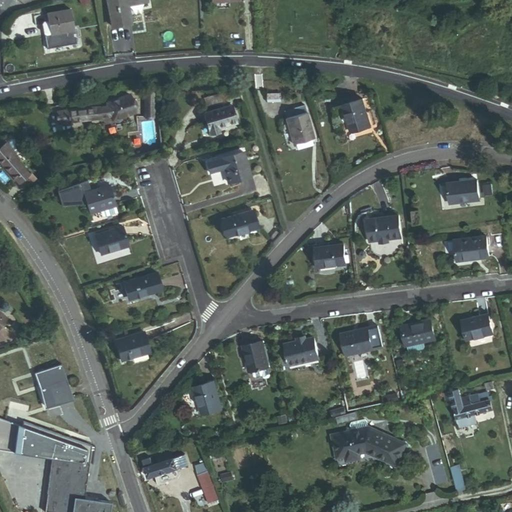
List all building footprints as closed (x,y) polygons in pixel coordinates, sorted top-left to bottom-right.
[(128,6),(147,3),(146,0),(107,0),(112,28),(131,25),(128,6)] [(48,22),(50,35),(74,31),(71,11),(47,15),(48,22)] [(77,46),(74,31),(50,35),(46,35),(44,34),(47,51),(77,46)] [(146,117),(154,117),(153,92),(145,93),(146,117)] [(108,107),(101,109),(102,119),(111,117),(113,122),(136,113),(129,95),(106,104),(108,107)] [(351,133),(371,127),(366,112),(363,99),(343,105),(351,133)] [(219,129),(237,123),(231,106),(204,114),(210,136),(220,133),(219,129)] [(286,119),(307,113),(305,106),(298,108),(285,111),(284,112),(286,119)] [(58,124),(102,119),(101,109),(101,108),(57,112),(58,124)] [(311,140),(314,139),(307,113),(286,119),(294,145),(296,144),(311,140)] [(11,139),(0,148),(0,162),(25,189),(36,179),(31,173),(29,175),(12,156),(19,149),(20,145),(14,139),(11,139)] [(296,144),(297,148),(313,144),(311,140),(296,144)] [(228,183),(250,176),(243,152),(206,162),(210,173),(224,169),(228,183)] [(116,206),(110,185),(90,191),(87,181),(58,190),(63,206),(82,206),(87,204),(90,214),(100,211),(115,206),(116,206)] [(449,204),(478,201),(476,181),(447,184),(449,204)] [(484,199),(492,198),(490,185),(483,186),(484,199)] [(116,212),(115,206),(100,211),(102,216),(105,217),(115,214),(116,212)] [(227,237),(257,228),(252,211),(222,220),(227,237)] [(387,240),(401,238),(399,216),(367,220),(370,242),(379,241),(387,240)] [(101,255),(127,247),(122,228),(95,236),(101,255)] [(457,261),(489,257),(487,237),(454,241),(457,261)] [(318,272),(346,269),(343,245),(315,248),(318,272)] [(129,300),(161,291),(156,273),(124,282),(129,300)] [(467,340),(493,334),(489,315),(462,321),(467,340)] [(406,346),(435,340),(431,320),(402,327),(406,346)] [(358,332),(342,336),(346,357),(383,349),(379,328),(369,330),(369,329),(358,331),(358,332)] [(124,361),(152,352),(146,332),(118,340),(124,361)] [(290,366),(319,359),(314,338),(306,341),(299,342),(285,345),(290,366)] [(250,372),(269,368),(263,342),(243,346),(245,358),(247,357),(250,372)] [(46,408),(73,398),(65,376),(52,381),(54,385),(40,390),(46,408)] [(487,390),(494,388),(493,381),(485,383),(487,390)] [(202,415),(221,410),(214,382),(195,387),(202,415)] [(475,416),(470,396),(462,398),(459,389),(445,393),(447,402),(452,401),(460,429),(477,424),(475,416)] [(470,396),(475,416),(493,411),(490,402),(493,402),(491,396),(489,397),(488,392),(479,394),(470,396)] [(391,395),(392,402),(400,400),(398,394),(391,395)] [(384,397),(386,404),(392,402),(391,395),(384,397)] [(335,416),(337,422),(356,418),(354,412),(335,416)] [(350,425),(351,431),(367,427),(366,421),(364,419),(351,422),(350,425)] [(367,451),(396,464),(406,444),(368,427),(367,427),(351,431),(332,435),(337,457),(345,455),(346,460),(359,458),(358,453),(367,451)] [(42,454),(65,458),(67,442),(44,438),(42,454)] [(150,453),(142,456),(148,476),(189,464),(185,450),(152,459),(150,453)] [(45,511),(109,511),(110,503),(84,499),(89,463),(53,457),(45,511)] [(198,472),(208,502),(221,497),(211,468),(198,472)] [(223,483),(233,480),(231,473),(221,475),(223,483)] [(457,494),(465,492),(461,476),(453,478),(457,494)]
